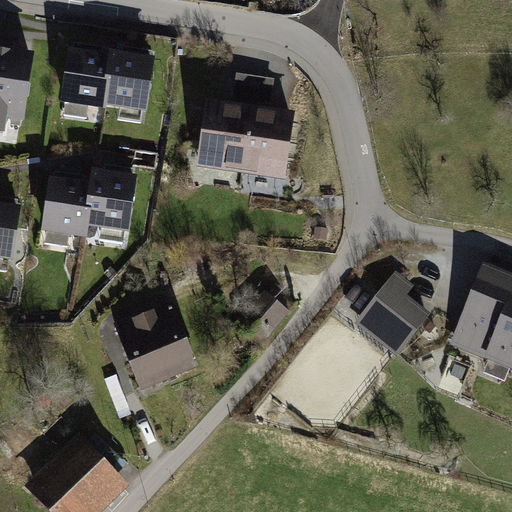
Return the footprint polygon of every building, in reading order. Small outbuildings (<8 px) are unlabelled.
[(37,51),(0,46),(0,136),(8,137),(10,119),(27,121),(37,51)] [(109,111),(116,54),(73,49),(66,105),(109,111)] [(152,117),(159,60),(116,54),(109,111),(152,117)] [(246,176),(261,80),(240,76),(235,105),(212,101),(201,169),(246,176)] [(291,183),(301,115),(272,111),(277,82),(261,80),(246,176),(291,183)] [(96,186),(89,230),(135,237),(144,179),(98,171),(96,186)] [(89,230),(96,186),(55,179),(46,235),(87,242),(89,230)] [(0,205),(0,262),(19,265),(27,209),(0,205)] [(511,277),(490,269),(457,353),(511,374),(511,277)] [(418,291),(397,276),(358,331),(402,364),(435,319),(410,301),(418,291)] [(290,315),(262,292),(239,320),(266,343),(290,315)] [(175,304),(117,325),(143,397),(201,375),(175,304)] [(110,511),(133,491),(81,437),(28,486),(52,511),(110,511)]
